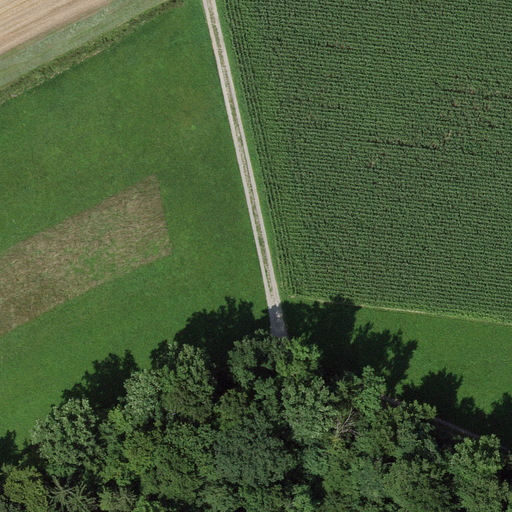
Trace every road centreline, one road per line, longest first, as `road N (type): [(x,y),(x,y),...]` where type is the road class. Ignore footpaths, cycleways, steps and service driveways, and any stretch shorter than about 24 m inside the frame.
road 1 (track): [(0,492),(97,431),(218,375),(286,362),(511,455)]
road 2 (track): [(286,362),(210,0)]
